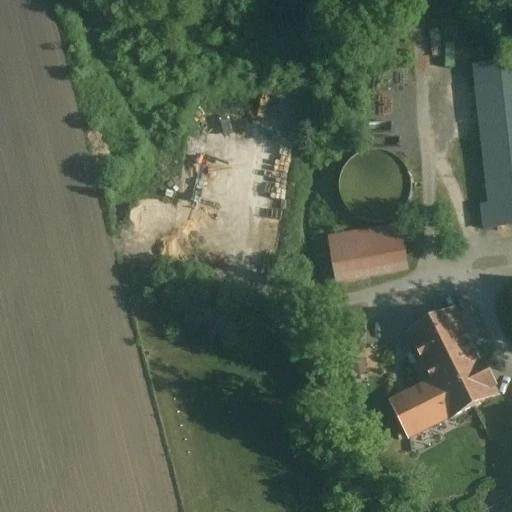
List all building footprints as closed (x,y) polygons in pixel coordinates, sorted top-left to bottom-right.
[(511,64),(474,69),(489,208),(481,208),(482,231),(500,228),(502,238),(511,237),(511,227),(511,64)] [(409,202),(411,189),(408,175),(400,164),(389,156),(375,154),(361,157),(350,165),(342,176),(340,190),(343,204),(351,215),(362,222),(376,225),(390,222),(401,214),(409,202)] [(162,203),(139,204),(140,222),(164,220),(162,203)] [(402,229),(330,242),(336,281),(408,269),(402,229)] [(214,327),(216,312),(195,309),(193,324),(214,327)] [(454,315),(410,338),(434,385),(393,406),(410,439),(451,419),(452,421),(496,398),(492,391),(495,390),(483,367),(481,368),(454,315)]
